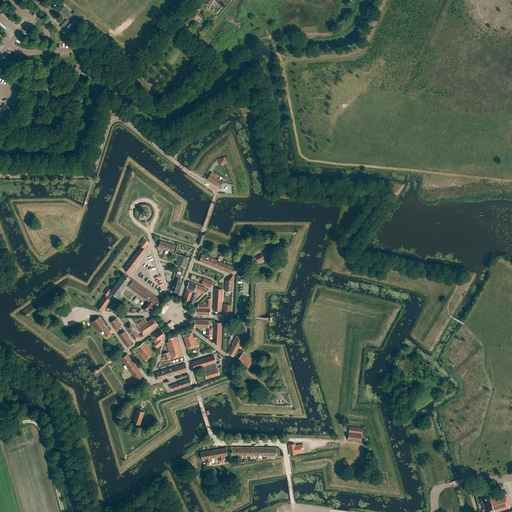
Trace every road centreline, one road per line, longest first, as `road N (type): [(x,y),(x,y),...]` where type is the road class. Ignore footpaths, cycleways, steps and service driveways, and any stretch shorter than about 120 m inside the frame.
road 1 (residential): [(337,511),(295,507),(282,444),(213,439),(176,322)]
road 2 (residential): [(177,309),(216,191),(114,118)]
road 3 (residential): [(0,175),(91,174),(114,118)]
